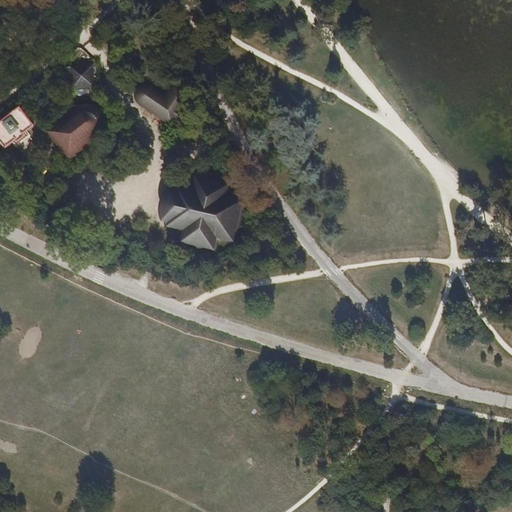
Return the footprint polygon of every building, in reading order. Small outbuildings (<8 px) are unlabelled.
[(71,68),(72,89),(94,87),(92,66),(71,68)] [(38,88),(46,97),(66,80),(59,71),(38,88)] [(165,98),(152,89),(148,87),(144,87),(143,87),(141,88),(139,89),(136,93),(135,96),(134,97),(135,102),(137,106),(139,108),(149,115),(171,130),(175,124),(179,126),(186,116),(182,114),(192,99),(173,86),(165,98)] [(82,107),(78,109),(66,117),(68,120),(53,131),(70,155),(82,146),(84,148),(99,137),(101,135),(103,131),(104,129),(105,125),(105,123),(105,121),(104,117),(101,113),(98,110),(95,108),(91,106),(86,106),(82,107)] [(18,108),(0,121),(0,146),(3,150),(12,143),(14,146),(25,138),(22,134),(32,126),(18,108)] [(181,240),(213,248),(216,236),(232,240),(242,201),(226,197),(228,185),(197,177),(194,189),(178,185),(177,188),(172,187),(171,193),(172,193),(169,203),(167,214),(166,214),(164,219),(169,220),(168,224),(184,228),(181,240)]
